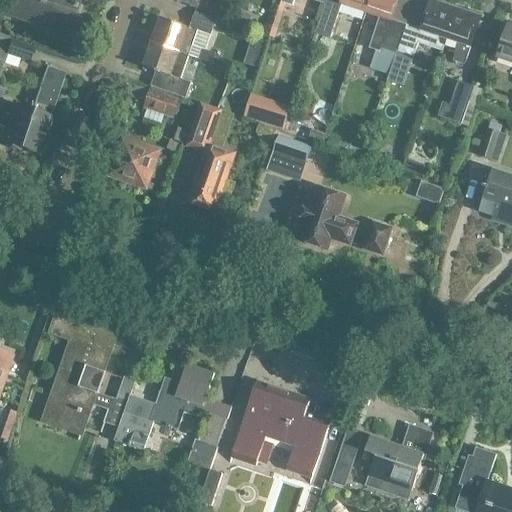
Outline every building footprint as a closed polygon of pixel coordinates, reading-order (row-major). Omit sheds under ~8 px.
[(6,0),(2,12),(65,35),(78,0),(6,0)] [(282,0),(281,2),(276,1),(272,15),(282,18),(287,5),(293,7),(295,0),(306,0),(309,1),(308,0),(324,5),(325,0),(282,0)] [(366,14),(370,0),(342,0),(343,0),(341,0),(325,0),(324,5),(325,5),(316,35),(331,40),(339,14),(364,22),(366,14)] [(392,67),(414,0),(370,0),(366,14),(380,18),(369,49),(380,53),(376,62),(392,67)] [(445,40),(454,14),(440,9),(442,5),(431,1),(431,2),(423,0),(414,0),(392,67),(390,75),(406,81),(418,44),(441,52),(445,40)] [(191,25),(212,33),(217,20),(196,12),(191,25)] [(231,23),(248,28),(252,17),(235,12),(231,23)] [(454,14),(445,40),(458,45),(455,56),(466,60),(480,18),(468,13),(467,18),(454,14)] [(282,18),(272,15),(268,27),(260,25),(257,35),(275,40),(282,18)] [(151,43),(180,54),(190,57),(199,33),(159,19),(151,43)] [(511,28),(508,27),(497,60),(511,64),(511,28)] [(250,44),(265,49),(268,39),(253,35),(250,44)] [(0,64),(9,40),(0,36),(0,64)] [(9,40),(0,64),(0,72),(6,55),(8,55),(4,65),(16,69),(20,59),(27,62),(32,49),(12,42),(13,41),(9,40)] [(190,57),(180,54),(151,43),(142,68),(156,73),(151,88),(186,100),(192,84),(182,80),(190,57)] [(193,72),(206,76),(213,50),(200,47),(193,72)] [(32,103),(29,112),(13,107),(0,145),(18,151),(19,148),(37,154),(49,119),(50,119),(52,112),(53,112),(60,90),(61,90),(65,81),(63,80),(65,75),(46,68),(34,104),(32,103)] [(453,99),(468,104),(474,87),(458,82),(453,99)] [(482,90),(474,87),(468,104),(468,105),(469,103),(477,105),(482,90)] [(181,100),(150,89),(144,110),(174,120),(181,100)] [(462,125),(468,105),(468,104),(453,99),(450,106),(443,103),(438,117),(462,125)] [(223,111),(218,109),(200,103),(190,133),(186,145),(185,148),(198,152),(192,169),(196,170),(192,182),(195,183),(188,203),(214,211),(219,195),(231,199),(236,184),(224,180),(226,175),(228,176),(235,154),(211,146),(223,111)] [(286,122),(247,109),(244,119),(283,131),(286,122)] [(146,140),(165,144),(168,129),(149,125),(146,140)] [(186,145),(190,133),(179,129),(175,141),(186,145)] [(498,163),(507,136),(488,129),(478,157),(498,163)] [(322,144),(325,135),(312,131),(309,139),(322,144)] [(332,133),(329,141),(348,147),(351,139),(332,133)] [(274,152),(307,163),(312,149),(279,138),(274,152)] [(161,154),(122,141),(110,176),(127,181),(128,178),(143,183),(146,172),(150,173),(153,164),(157,165),(161,154)] [(178,154),(181,146),(170,142),(167,150),(178,154)] [(363,151),(377,156),(380,148),(365,143),(363,151)] [(511,177),(493,171),(484,196),(499,201),(492,222),(511,228),(511,177)] [(365,249),(371,231),(355,225),(337,219),(344,198),(319,190),(313,206),(308,204),(301,224),(306,226),(301,240),(326,249),(330,238),(349,244),(365,249)] [(391,230),(374,224),(371,231),(365,249),(365,250),(382,256),(391,230)] [(119,429),(127,405),(98,395),(118,336),(77,322),(77,323),(55,316),(48,336),(70,343),(42,424),(83,438),(94,406),(107,411),(103,424),(119,429)] [(163,386),(153,413),(150,422),(154,423),(178,431),(184,414),(200,419),(215,374),(188,365),(179,391),(163,386)] [(311,401),(258,382),(231,458),(256,467),(266,438),(301,451),(293,474),(311,481),(331,424),(306,415),(311,401)] [(153,413),(127,405),(119,429),(114,443),(144,453),(154,423),(150,422),(153,413)] [(0,441),(4,442),(6,443),(17,414),(2,409),(1,411),(0,414),(0,441)] [(370,437),(365,453),(362,460),(374,464),(369,478),(412,492),(424,456),(427,457),(434,434),(410,426),(402,448),(370,437)] [(346,488),(364,435),(348,430),(330,483),(346,488)] [(200,501),(211,471),(218,449),(196,441),(188,464),(203,469),(193,498),(200,501)] [(511,511),(511,489),(488,482),(497,455),(478,449),(470,473),(465,471),(460,486),(464,488),(457,509),(464,511),(511,511)] [(211,471),(200,501),(212,505),(222,475),(211,471)]
